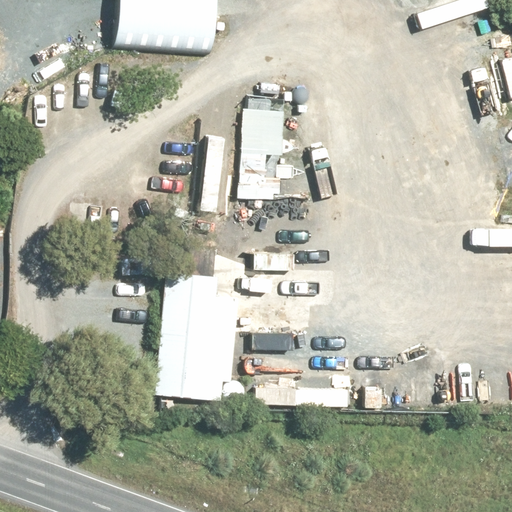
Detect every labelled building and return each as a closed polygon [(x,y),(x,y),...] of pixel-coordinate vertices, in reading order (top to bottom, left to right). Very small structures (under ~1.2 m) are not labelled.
[(206,55),(209,0),(112,0),(109,49),(206,55)] [(330,67),(299,67),(299,99),(330,99),(330,67)] [(280,105),(245,104),(235,199),(270,203),(280,105)] [(417,208),(375,207),(374,242),(416,243),(417,208)] [(161,273),(150,396),(217,402),(219,383),(227,383),(235,299),(212,297),(214,278),(161,273)] [(310,286),(255,284),(253,335),(308,338),(310,286)] [(511,309),(315,307),(315,348),(511,351),(511,309)] [(283,371),(247,369),(247,411),(283,411),(283,371)]
